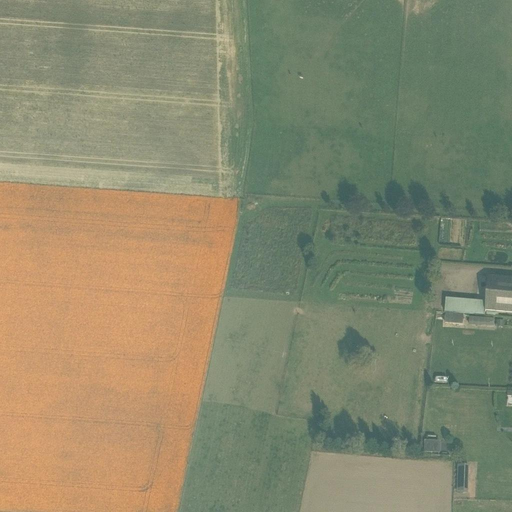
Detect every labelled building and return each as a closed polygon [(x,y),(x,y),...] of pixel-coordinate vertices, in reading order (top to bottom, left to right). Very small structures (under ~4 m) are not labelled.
[(487,312),(506,314),(511,314),(511,279),(504,278),(503,288),(498,288),(498,284),(488,283),(486,312),(487,312)] [(464,324),(464,315),(445,315),(445,324),(464,324)] [(470,318),(470,326),(495,327),(495,319),(470,318)] [(441,454),(441,441),(425,441),(425,453),(441,454)] [(458,466),(457,493),(469,493),(469,467),(458,466)]
